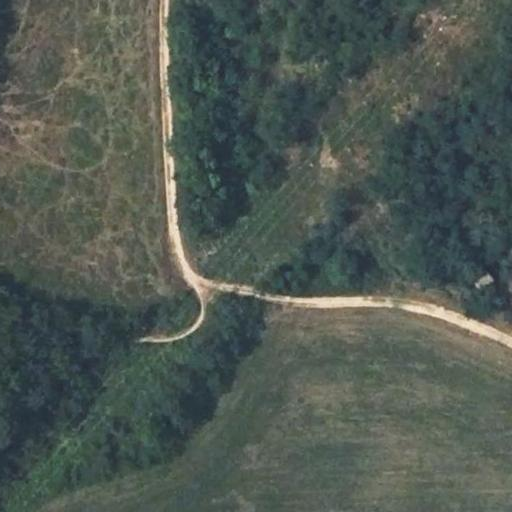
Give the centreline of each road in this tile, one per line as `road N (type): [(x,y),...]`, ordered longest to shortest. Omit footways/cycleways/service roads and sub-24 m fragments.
road 1 (track): [(171,0),(178,284),(168,309),(140,331),(108,338),(0,338)]
road 2 (track): [(511,346),(456,315),(377,297),(280,300),(178,274)]
